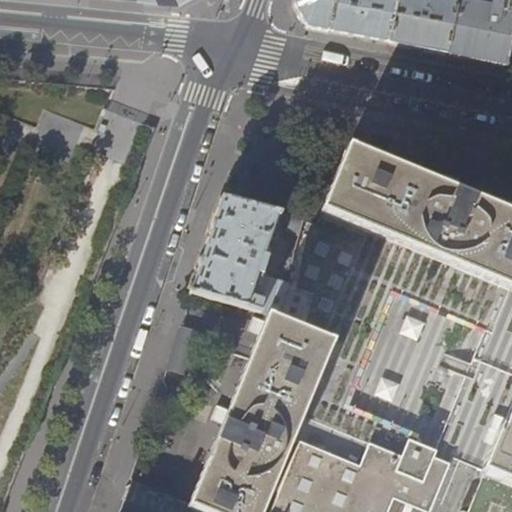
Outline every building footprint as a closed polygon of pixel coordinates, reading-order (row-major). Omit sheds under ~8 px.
[(296,0),(294,6),(307,27),(341,34),(375,41),(386,43),(395,0),(296,0)] [(395,0),(386,43),(397,45),(413,48),(447,55),(458,0),(457,0),(395,0)] [(511,0),(489,0),(489,6),(458,0),(447,55),(457,57),(492,64),(505,66),(511,36),(511,34),(511,0)] [(470,151),(446,146),(442,166),(483,174),(487,154),(470,151)] [(320,212),(511,291),(511,290),(511,215),(346,147),(320,212)] [(188,293),(280,318),(288,285),(259,273),(269,243),(273,245),(276,237),(272,235),(279,213),(220,199),(213,219),(188,293)] [(287,232),(300,237),(305,220),(292,217),(287,232)] [(188,508),(199,511),(390,511),(396,499),(428,511),(431,511),(451,464),(435,457),(437,452),(408,440),(401,457),(370,444),(360,467),(293,439),(332,345),(267,317),(252,354),(236,392),(222,425),(207,461),(190,502),(188,508)] [(511,511),(511,407),(502,432),(499,431),(481,474),(511,487),(511,511)]
